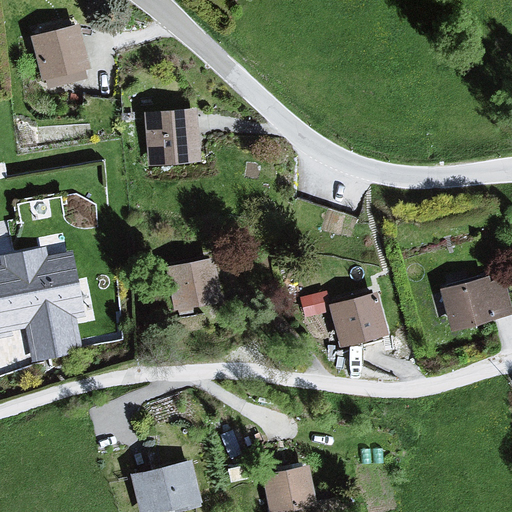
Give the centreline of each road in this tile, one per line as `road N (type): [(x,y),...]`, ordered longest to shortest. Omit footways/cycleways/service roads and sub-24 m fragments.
road 1 (unclassified): [(0,416),(104,384),(214,371),(379,394),(429,390),(511,365)]
road 2 (tertiary): [(511,170),(416,178),(341,162),(279,119),(151,0)]
